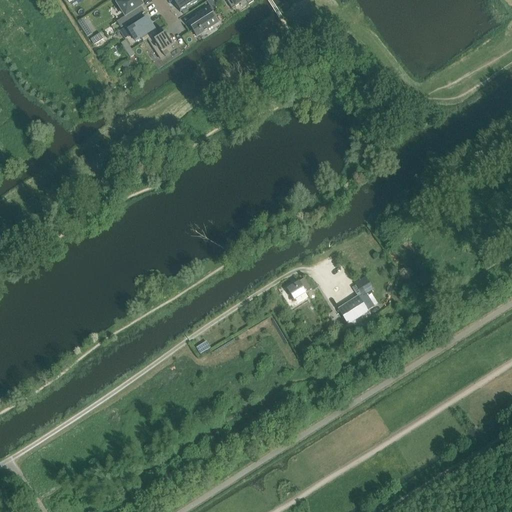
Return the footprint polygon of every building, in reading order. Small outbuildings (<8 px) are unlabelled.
[(126,17),(117,23),(121,29),(145,13),(141,7),(143,6),(138,0),(124,0),(118,4),(126,17)] [(180,13),(198,1),(197,0),(179,0),(174,3),(180,13)] [(218,8),(212,0),(209,0),(207,2),(213,11),(218,8)] [(256,1),(255,0),(225,0),(232,10),(243,3),(246,1),(248,5),(256,1)] [(203,35),(218,25),(207,9),(194,18),(197,23),(190,28),(195,35),(201,32),(203,35)] [(148,19),(129,31),(136,42),(141,38),(143,43),(148,40),(156,35),(156,34),(154,30),(148,19)] [(100,34),(90,40),(94,46),(104,40),(100,34)] [(178,50),(167,34),(158,39),(156,35),(148,40),(161,61),(178,50)] [(366,278),(355,285),(363,297),(374,291),(366,278)] [(306,294),(309,298),(315,294),(305,279),(287,290),(295,301),(306,294)] [(359,299),(339,311),(348,324),(367,312),(359,299)] [(201,355),(210,349),(206,342),(196,348),(201,355)]
